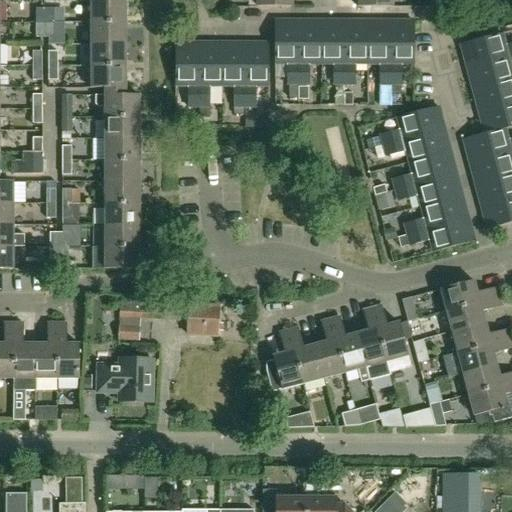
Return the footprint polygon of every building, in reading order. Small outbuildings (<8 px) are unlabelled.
[(292,8),(291,0),(257,0),(258,8),(292,8)] [(393,8),(392,0),(358,0),(358,8),(393,8)] [(434,0),(435,8),(447,8),(446,0),(434,0)] [(125,24),(125,2),(90,2),(91,24),(125,24)] [(36,23),(46,23),(45,9),(36,9),(36,23)] [(45,9),(46,23),(55,24),(55,9),(45,9)] [(298,86),(298,22),(274,22),(274,44),(274,65),(287,65),(287,85),(289,85),(297,85),(298,86)] [(321,65),(321,22),(298,22),(298,86),(307,85),(309,86),(309,65),(321,65)] [(344,85),(344,22),(321,22),(321,65),(333,65),(333,85),(334,85),(334,97),(343,97),(343,85),(344,85)] [(367,65),(367,22),(344,22),(344,85),(355,85),(355,65),(367,65)] [(390,86),(391,22),(367,22),(367,65),(380,65),(380,86),(390,86)] [(414,34),(414,22),(391,22),(390,86),(401,86),(401,65),(414,65),(414,34)] [(46,23),(36,23),(36,38),(46,38),(46,23)] [(55,24),(46,23),(46,38),(55,38),(55,24)] [(125,45),(125,24),(91,24),(91,46),(125,45)] [(467,69),(511,56),(511,45),(505,47),(502,34),(461,46),(467,69)] [(199,107),(199,44),(175,44),(175,87),(188,87),(188,107),(199,107)] [(222,87),(222,44),(199,44),(199,107),(210,107),(210,87),(222,87)] [(245,107),(245,44),(222,44),(222,87),(234,87),(234,107),(245,107)] [(269,87),(269,44),(245,44),(245,107),(256,107),(256,87),(269,87)] [(126,67),(125,45),(91,46),(91,67),(126,67)] [(48,68),(58,68),(58,52),(48,53),(48,68)] [(32,67),(42,67),(42,53),(32,53),(32,67)] [(511,80),(511,72),(511,68),(511,67),(511,56),(467,69),(473,91),(511,80)] [(42,67),(32,67),(32,82),(42,82),(42,67)] [(126,89),(126,67),(91,67),(91,90),(126,89)] [(58,82),(58,68),(48,68),(48,82),(58,82)] [(478,113),(511,104),(511,80),(473,91),(478,113)] [(289,85),(289,98),(297,98),(297,85),(289,85)] [(298,86),(298,100),(307,100),(307,85),(298,86)] [(32,110),(42,110),(42,96),(32,96),(32,110)] [(139,119),(139,97),(95,97),(95,105),(98,107),(105,107),(105,119),(139,119)] [(62,104),(62,119),(72,119),(72,104),(62,104)] [(511,128),(511,104),(478,113),(484,134),(484,135),(504,130),(505,130),(511,128)] [(438,110),(438,108),(402,117),(396,119),(400,131),(380,136),(383,147),(444,130),(438,110)] [(42,110),(32,110),(32,125),(42,125),(42,110)] [(72,119),(62,119),(62,133),(72,133),(72,119)] [(139,141),(139,119),(105,119),(105,141),(139,141)] [(450,152),(444,130),(383,147),(386,157),(405,152),(408,164),(450,152)] [(511,140),(508,142),(505,130),(504,130),(484,135),(484,134),(463,140),(469,163),(511,151),(511,140)] [(380,145),(378,138),(366,141),(368,148),(380,145)] [(32,153),(42,153),(42,139),(32,139),(32,153)] [(139,162),(139,141),(105,141),(105,162),(139,162)] [(62,162),(72,162),(72,147),(62,147),(62,162)] [(386,157),(383,147),(374,149),(377,160),(386,157)] [(511,175),(511,151),(469,163),(475,185),(511,175)] [(395,191),(456,174),(450,152),(408,164),(411,175),(392,180),(395,191)] [(42,168),(42,153),(32,153),(32,168),(42,168)] [(72,176),(72,162),(62,162),(62,176),(72,176)] [(139,184),(139,162),(105,162),(105,184),(139,184)] [(462,197),(456,174),(395,191),(398,202),(417,196),(420,208),(462,197)] [(511,199),(511,175),(475,185),(481,207),(511,199)] [(0,204),(13,205),(13,183),(0,182),(0,204)] [(139,205),(139,184),(105,184),(105,205),(139,205)] [(386,193),(385,186),(374,189),(376,196),(386,193)] [(46,191),(46,205),(55,205),(55,191),(46,191)] [(62,191),(62,205),(72,205),(72,191),(62,191)] [(468,219),(462,197),(420,208),(423,220),(404,225),(407,236),(468,219)] [(511,223),(511,199),(481,207),(487,230),(509,225),(511,223)] [(0,226),(13,226),(13,205),(0,204),(0,226)] [(55,205),(46,205),(46,220),(55,220),(55,205)] [(72,205),(62,205),(62,220),(72,220),(72,205)] [(139,227),(139,205),(105,205),(105,227),(139,227)] [(474,242),(468,219),(407,236),(407,237),(410,247),(429,241),(433,253),(474,242)] [(24,235),(13,235),(13,226),(0,226),(0,248),(13,248),(13,247),(24,247),(24,235)] [(139,248),(139,227),(105,227),(105,248),(139,248)] [(396,240),(399,239),(397,229),(384,232),(387,242),(396,240)] [(49,248),(59,248),(59,234),(50,233),(49,248)] [(59,234),(59,248),(68,248),(69,234),(59,234)] [(407,237),(399,239),(396,240),(399,249),(410,247),(407,237)] [(0,270),(13,270),(13,248),(0,248),(0,270)] [(68,248),(59,248),(49,248),(49,263),(68,263),(68,248)] [(139,271),(139,248),(105,248),(105,271),(139,271)] [(499,298),(497,288),(476,294),(473,282),(440,291),(446,312),(499,298)] [(485,324),(482,313),(502,307),(499,298),(446,312),(451,333),(485,324)] [(217,337),(219,308),(188,306),(188,307),(121,302),(120,318),(140,319),(187,322),(187,335),(217,337)] [(410,366),(399,323),(387,327),(381,307),(372,309),(386,363),(389,372),(391,372),(410,366)] [(386,363),(372,309),(362,312),(366,325),(359,327),(361,333),(356,335),(365,368),(367,368),(371,381),(392,375),(391,372),(389,372),(386,363)] [(138,340),(139,328),(140,319),(120,318),(118,339),(138,340)] [(365,368),(356,335),(345,338),(340,318),(330,320),(344,374),(359,370),(362,383),(371,381),(367,368),(365,368)] [(344,374),(330,320),(321,323),(326,343),(315,346),(323,379),(344,374)] [(14,379),(14,324),(4,324),(4,345),(0,344),(0,379),(13,379),(14,379)] [(35,379),(35,345),(23,345),(23,324),(14,324),(14,379),(13,379),(13,391),(36,391),(36,379),(35,379)] [(57,379),(57,324),(47,324),(47,345),(35,345),(35,379),(36,379),(57,379)] [(79,379),(79,345),(67,345),(67,324),(57,324),(57,379),(79,379)] [(457,354),(510,339),(508,330),(488,336),(485,324),(451,333),(457,354)] [(323,379),(315,346),(303,349),(298,329),(289,331),(288,332),(303,385),(323,379)] [(281,391),(303,385),(288,332),(279,334),(285,354),(272,357),(273,361),(265,363),(266,372),(271,393),(281,391)] [(428,341),(431,351),(453,346),(450,335),(428,341)] [(496,365),(493,354),(511,349),(511,344),(510,339),(457,354),(462,374),(496,365)] [(152,361),(120,360),(120,367),(98,366),(97,392),(119,393),(119,402),(151,403),(152,361)] [(433,362),(421,365),(426,387),(438,384),(433,362)] [(468,395),(511,383),(511,373),(499,377),(496,365),(462,374),(468,395)] [(510,419),(504,396),(511,393),(511,383),(468,395),(473,417),(490,412),(493,424),(510,419)] [(445,424),(439,402),(429,405),(434,427),(445,424)] [(381,420),(377,405),(356,411),(361,426),(381,420)] [(431,422),(427,407),(412,410),(415,426),(431,422)] [(80,420),(80,410),(70,410),(70,420),(79,420),(80,420)] [(404,428),(399,410),(387,413),(391,428),(404,428)] [(346,427),(361,426),(356,411),(343,414),(346,427)] [(299,429),(313,429),(309,413),(295,417),(299,429)] [(143,490),(143,480),(143,477),(126,477),(126,490),(143,490)] [(157,498),(157,480),(143,480),(143,490),(143,498),(157,498)] [(384,511),(404,511),(406,510),(392,496),(381,508),(384,511)] [(275,498),(274,511),(305,511),(305,498),(275,498)] [(349,511),(343,505),(336,505),(336,498),(305,498),(305,511),(349,511)]
